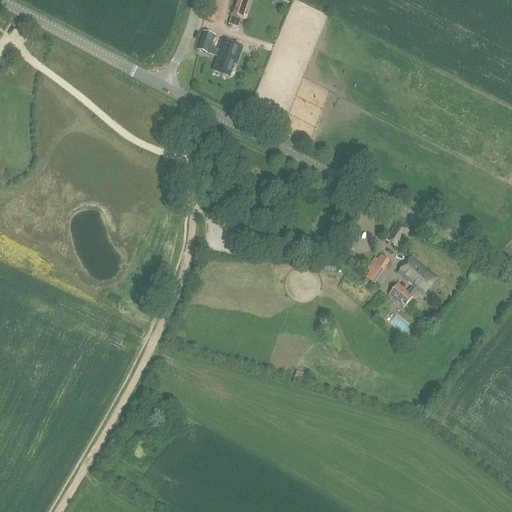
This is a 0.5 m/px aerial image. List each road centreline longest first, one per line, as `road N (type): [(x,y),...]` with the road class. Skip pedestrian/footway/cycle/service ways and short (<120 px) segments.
road 1 (tertiary): [(511,259),(185,97)]
road 2 (track): [(193,209),(174,295),(128,399),(59,511)]
road 3 (tertiary): [(8,0),(163,86)]
